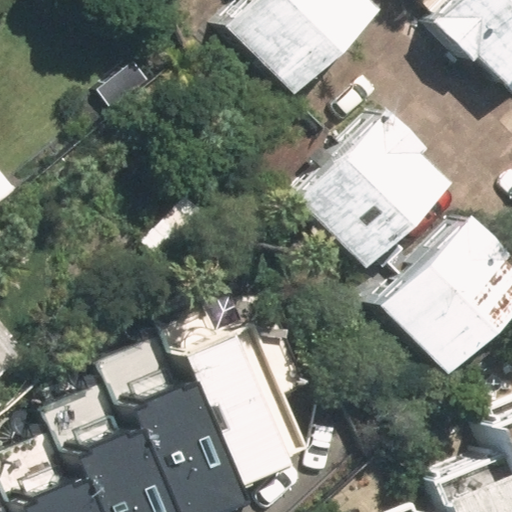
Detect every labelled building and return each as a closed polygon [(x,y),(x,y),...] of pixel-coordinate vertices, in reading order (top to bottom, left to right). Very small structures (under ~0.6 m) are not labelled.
[(260,108),(346,12),(331,0),(228,0),(189,44),(260,108)] [(511,0),(431,0),(399,30),(435,70),(443,62),(474,95),(511,59),(511,0)] [(365,108),(264,200),(331,275),(433,183),(365,108)] [(439,222),(341,313),(408,385),(506,295),(439,222)] [(172,329),(122,350),(185,498),(289,454),(264,396),(285,387),(253,311),(178,343),(172,329)] [(184,511),(190,510),(185,498),(122,350),(60,376),(116,511),(184,511)] [(116,511),(60,376),(12,396),(28,434),(9,442),(38,511),(116,511)] [(437,422),(453,459),(476,511),(511,511),(511,392),(511,390),(437,422)] [(38,511),(9,442),(0,445),(0,511),(38,511)] [(401,507),(389,511),(476,511),(453,459),(391,486),(401,507)]
